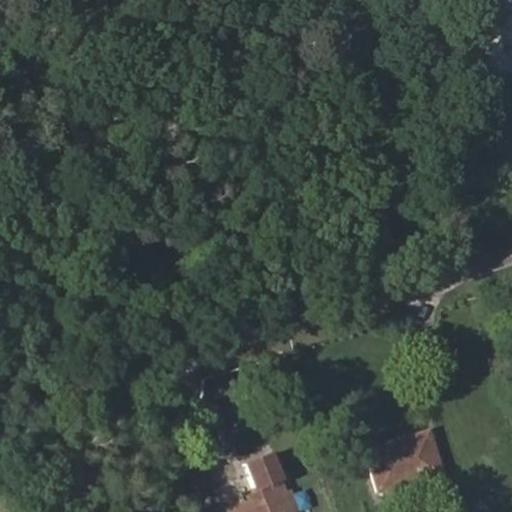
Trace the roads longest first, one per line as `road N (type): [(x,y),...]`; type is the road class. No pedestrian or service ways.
road 1 (residential): [(196,358),(511,264)]
road 2 (unknown): [(437,0),(448,165),(469,277)]
